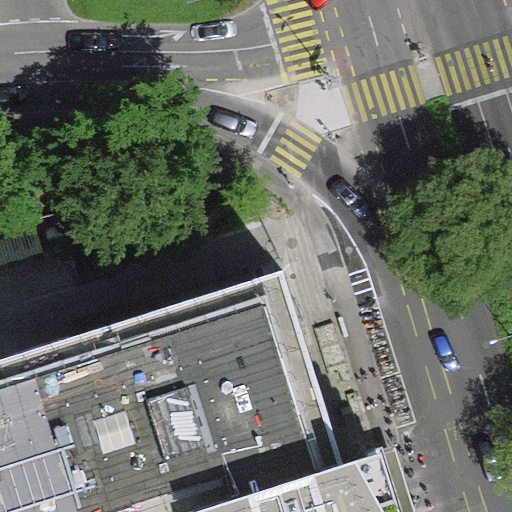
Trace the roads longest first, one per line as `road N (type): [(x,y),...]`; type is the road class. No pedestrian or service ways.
road 1 (primary): [(0,74),(205,106),(299,150),(448,276)]
road 2 (primary): [(399,0),(391,91),(448,276)]
road 3 (primary): [(90,58),(260,47),(300,36),(355,0)]
road 4 (primary): [(448,276),(511,480)]
road 5 (primary): [(511,139),(488,63),(431,0)]
